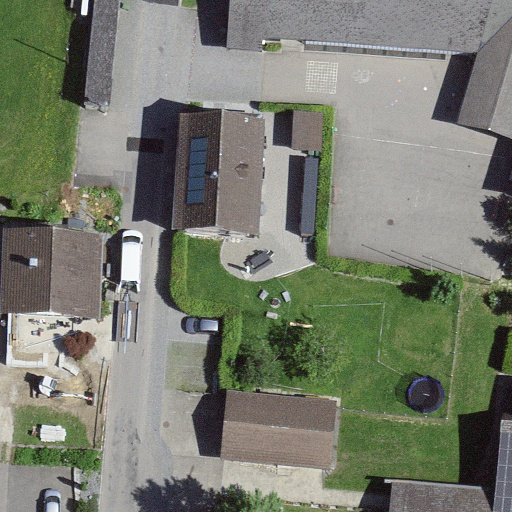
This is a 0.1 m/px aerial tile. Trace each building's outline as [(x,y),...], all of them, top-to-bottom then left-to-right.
[(89,0),(80,108),(102,110),(113,2),(96,0),(89,0)] [(511,0),(227,0),(225,35),(252,37),(252,34),(295,37),(295,44),(473,56),(481,29),(511,37),(511,0)] [(171,234),(246,239),(253,122),(178,118),(171,234)] [(0,314),(86,317),(89,243),(4,241),(0,314)] [(317,469),(319,449),(322,409),(237,401),(233,441),(231,461),(317,469)] [(511,511),(511,425),(502,424),(496,490),(391,480),(388,511),(511,511)]
